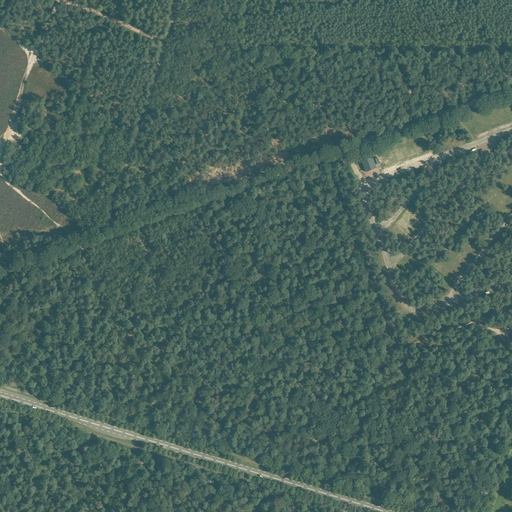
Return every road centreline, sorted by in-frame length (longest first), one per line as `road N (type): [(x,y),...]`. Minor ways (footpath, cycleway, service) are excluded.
road 1 (track): [(511,86),(0,279)]
road 2 (primary): [(384,511),(0,395)]
road 3 (track): [(511,281),(437,309),(406,308),(346,148)]
road 4 (track): [(175,0),(110,232)]
road 5 (track): [(360,185),(511,129)]
